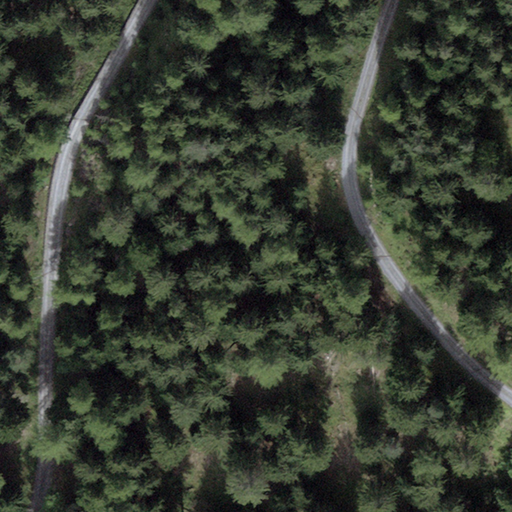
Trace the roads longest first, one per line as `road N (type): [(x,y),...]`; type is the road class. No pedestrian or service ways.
road 1 (track): [(36,511),(59,193),(90,105),(150,0)]
road 2 (track): [(392,0),(351,140),(351,200),(409,291),(471,363),(511,395)]
